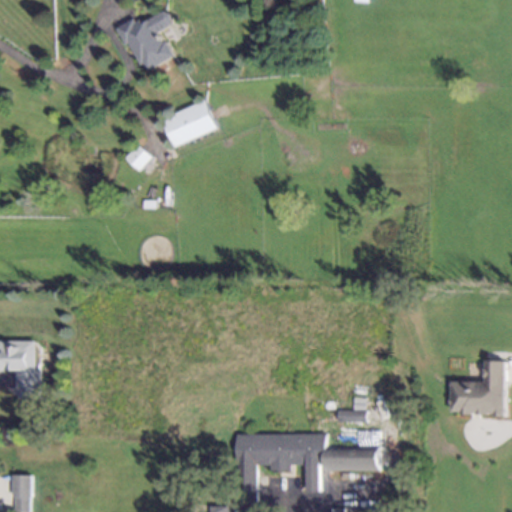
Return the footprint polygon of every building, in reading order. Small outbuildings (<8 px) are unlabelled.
[(147,59),(144,52),(140,54),(133,40),(127,42),(119,26),(138,17),(140,21),(144,19),(146,23),(157,18),(165,35),(168,33),(174,45),(147,59)] [(159,117),(202,99),(213,126),(171,146),(159,117)] [(121,156),(134,142),(147,154),(135,169),(121,156)] [(139,199),(151,199),(151,207),(139,207),(139,199)] [(14,385),(14,368),(0,368),(0,356),(2,356),(2,345),(27,345),(27,367),(33,367),(33,385),(14,385)] [(451,381),(461,381),(464,385),(464,388),(480,388),(480,386),(482,384),(484,385),(484,361),(503,360),(502,415),(493,415),(493,411),(484,411),(484,413),(475,413),(475,409),(469,409),(469,413),(460,413),(460,410),(450,410),(451,381)] [(338,410),(338,420),(365,421),(366,409),(359,409),(359,404),(353,404),(353,410),(338,410)] [(316,489),(304,489),(305,461),(286,461),(286,467),(269,467),(269,462),(256,462),(255,500),(237,500),(239,431),(321,433),(320,462),(316,461),(316,489)] [(325,470),(325,443),(376,444),(376,471),(325,470)] [(12,475),(29,476),(28,511),(11,511),(12,475)] [(201,511),(202,509),(211,509),(211,502),(237,503),(236,511),(201,511)]
